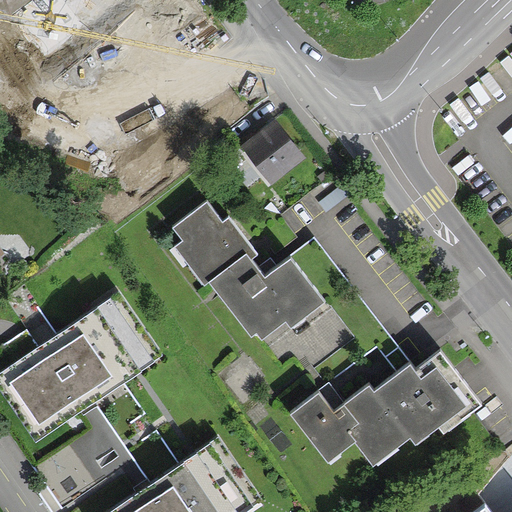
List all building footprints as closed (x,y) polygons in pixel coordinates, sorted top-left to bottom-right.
[(265,183),(302,153),(275,119),(238,149),(265,183)] [(288,326),(322,301),(289,256),(261,277),(249,260),(253,256),(225,218),(218,223),(203,204),(168,229),(179,243),(170,249),(198,287),(204,282),(244,338),(252,332),(256,339),(283,319),(288,326)] [(98,397),(165,352),(125,293),(0,377),(0,392),(33,441),(98,397)] [(472,411),(481,404),(439,351),(424,362),(416,369),(411,362),(374,390),(368,384),(333,411),(318,393),(290,415),(328,463),(354,443),(371,465),(408,437),(413,443),(423,435),(429,443),(472,411)] [(48,465),(76,506),(145,459),(117,418),(48,465)] [(247,511),(263,502),(221,441),(157,485),(117,511),(247,511)]
